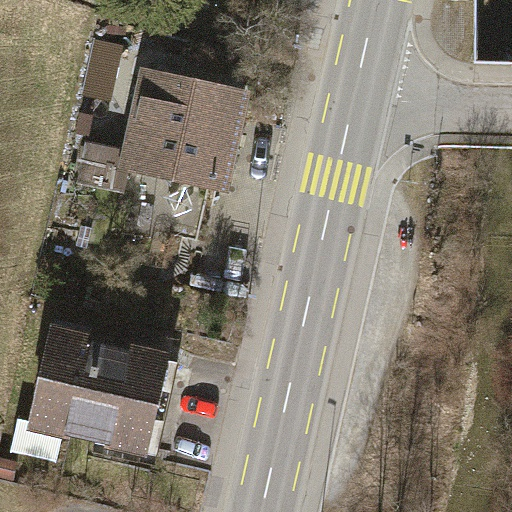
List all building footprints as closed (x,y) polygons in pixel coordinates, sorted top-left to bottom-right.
[(252,94),(143,71),(125,152),(121,173),(135,175),(208,192),(230,196),(252,94)] [(94,118),(81,115),(77,134),(90,137),(94,118)] [(121,173),(125,152),(86,144),(78,185),(117,193),(121,173)] [(197,242),(208,192),(135,175),(123,225),(197,242)] [(55,331),(32,432),(63,439),(150,459),(173,358),(55,331)] [(63,439),(32,432),(19,429),(13,454),(58,464),(63,439)] [(19,464),(0,459),(0,477),(14,482),(19,464)]
